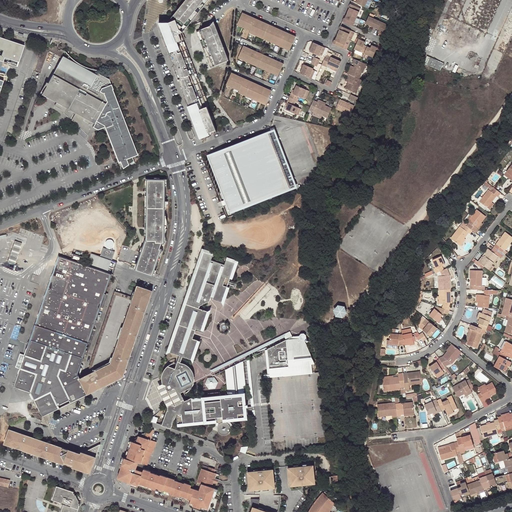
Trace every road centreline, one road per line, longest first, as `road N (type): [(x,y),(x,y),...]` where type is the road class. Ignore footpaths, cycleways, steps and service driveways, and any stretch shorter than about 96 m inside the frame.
road 1 (residential): [(174,158),(0,226)]
road 2 (tertiary): [(107,480),(161,314)]
road 3 (residential): [(174,158),(267,120),(280,90)]
